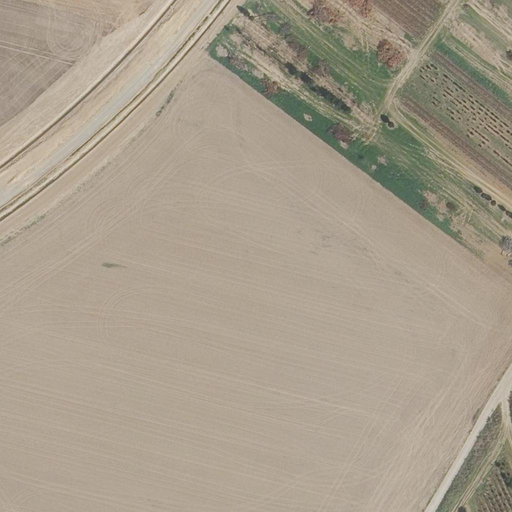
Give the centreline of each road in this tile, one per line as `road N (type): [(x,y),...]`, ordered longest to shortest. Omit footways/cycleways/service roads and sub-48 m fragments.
road 1 (secondary): [(196,0),(88,122),(0,190)]
road 2 (track): [(433,511),(511,381)]
